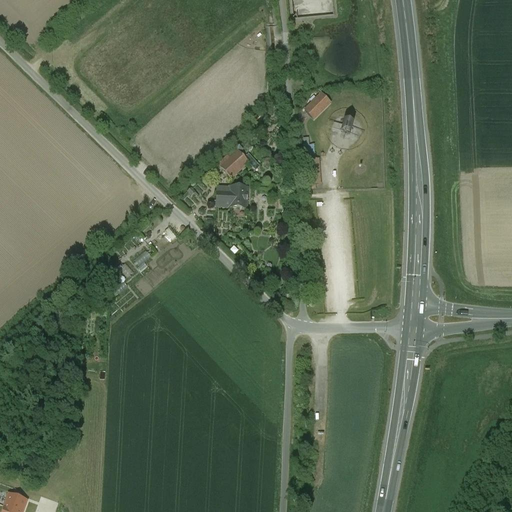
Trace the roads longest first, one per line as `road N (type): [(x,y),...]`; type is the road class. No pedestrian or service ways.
road 1 (unclassified): [(0,41),(295,326)]
road 2 (primary): [(400,0),(417,173),(413,323)]
road 3 (primary): [(413,323),(384,511)]
road 4 (unclassified): [(281,511),(295,326)]
